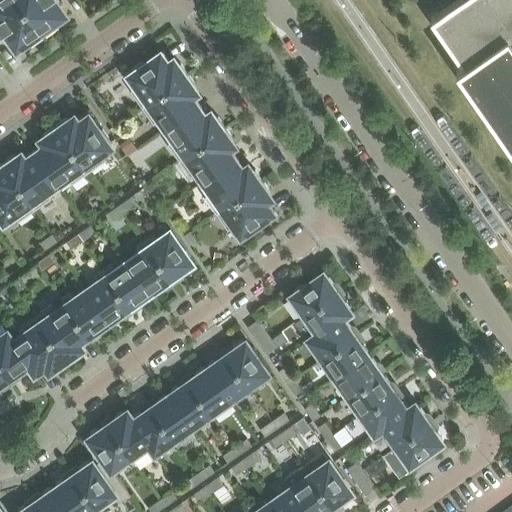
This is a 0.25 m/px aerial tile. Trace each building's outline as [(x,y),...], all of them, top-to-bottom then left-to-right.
[(28,45),(43,35),(18,0),(0,0),(0,31),(5,39),(8,37),(16,49),(26,42),(28,45)] [(18,0),(43,35),(57,25),(55,22),(65,15),(57,3),(60,1),(59,0),(18,0)] [(511,0),(458,0),(450,6),(431,20),(463,66),(456,71),(511,150),(511,0)] [(141,106),(188,74),(180,62),(177,64),(173,59),(170,61),(163,50),(145,63),(143,60),(129,70),(131,73),(128,75),(135,85),(129,89),(141,106)] [(166,129),(201,104),(194,95),(197,93),(193,87),(196,85),(188,74),(141,106),(153,123),(159,119),(166,129)] [(178,159),(225,127),(217,115),(214,117),(210,112),(207,114),(201,104),(166,129),(172,138),(167,142),(178,159)] [(55,125),(88,172),(105,160),(101,154),(111,147),(108,143),(111,141),(102,128),(99,130),(86,112),(76,119),(74,116),(68,120),(66,117),(55,125)] [(71,184),(88,172),(55,125),(44,133),(46,136),(40,140),(42,143),(32,149),(57,184),(67,178),(71,184)] [(203,182),(238,157),(231,148),(234,146),(230,140),(233,138),(225,127),(178,159),(190,176),(196,172),(203,182)] [(137,148),(131,139),(122,146),(128,155),(137,148)] [(47,191),(57,184),(32,149),(23,156),(21,153),(15,157),(13,154),(2,162),(35,209),(52,197),(47,191)] [(147,162),(138,149),(128,155),(138,169),(147,162)] [(216,212),(262,180),(254,168),(252,170),(248,165),(245,167),(238,157),(203,182),(210,191),(204,195),(216,212)] [(18,221),(35,209),(2,162),(0,163),(0,217),(3,222),(13,215),(18,221)] [(262,180),(216,212),(227,229),(233,225),(241,235),(244,233),(246,236),(260,227),(258,224),(276,211),(268,201),(271,199),(267,193),(270,191),(262,180)] [(119,204),(124,211),(136,203),(131,196),(119,204)] [(113,220),(124,211),(119,204),(107,213),(113,220)] [(78,233),(83,240),(95,232),(90,225),(78,233)] [(56,230),(51,233),(57,241),(64,236),(60,231),(56,230)] [(191,230),(184,235),(192,248),(199,242),(191,230)] [(144,240),(171,277),(178,272),(183,273),(189,269),(190,264),(192,263),(169,231),(157,239),(153,233),(144,240)] [(44,249),(56,241),(51,233),(39,242),(44,249)] [(71,249),(83,240),(78,233),(66,241),(71,249)] [(164,282),(171,277),(144,240),(135,245),(140,251),(127,260),(150,292),(152,291),(157,291),(163,287),(164,282)] [(54,261),(49,253),(37,262),(42,269),(54,261)] [(148,293),(150,292),(127,260),(115,268),(111,262),(103,268),(129,306),(136,301),(141,302),(147,298),(148,293)] [(122,311),(129,306),(103,268),(94,274),(98,280),(86,289),(109,321),(110,319),(115,320),(121,316),(122,311)] [(305,314),(337,292),(332,286),(333,281),(329,275),(324,274),(323,272),(306,284),(301,283),(295,288),(294,293),(291,295),(305,314)] [(20,276),(12,281),(18,290),(26,285),(20,276)] [(13,291),(8,284),(2,289),(4,292),(9,293),(13,291)] [(107,322),(109,321),(86,289),(74,297),(70,291),(61,297),(90,338),(88,335),(95,330),(100,331),(106,327),(107,322)] [(309,339),(350,310),(349,310),(350,305),(346,299),(341,298),(337,292),(305,314),(317,332),(309,339)] [(80,345),(90,338),(61,297),(61,298),(65,304),(56,310),(52,304),(35,316),(68,363),(79,355),(77,352),(82,348),(80,345)] [(322,358),(354,335),(350,329),(351,324),(344,315),(350,311),(350,310),(309,339),(322,358)] [(56,371),(68,363),(35,316),(18,328),(22,334),(13,340),(7,331),(6,331),(37,375),(47,369),(49,372),(54,368),(56,371)] [(260,345),(271,338),(258,319),(247,326),(260,345)] [(36,376),(37,375),(6,331),(0,335),(0,366),(8,378),(16,372),(21,373),(30,367),(36,376)] [(335,376),(367,354),(367,353),(367,348),(363,342),(358,341),(354,335),(322,358),(335,376)] [(271,338),(260,345),(266,353),(276,346),(271,338)] [(226,354),(248,386),(268,372),(245,340),(244,341),(239,341),(233,345),(232,350),(226,354)] [(230,399),(248,386),(226,354),(220,358),(215,357),(209,362),(208,367),(207,367),(230,399)] [(348,395),(380,373),(376,367),(377,361),(373,356),(368,355),(367,354),(335,376),(348,395)] [(0,383),(8,378),(0,366),(0,383)] [(286,383),(294,378),(285,366),(278,371),(286,383)] [(230,399),(207,367),(206,368),(201,367),(195,371),(194,376),(188,380),(211,412),(230,399)] [(361,414),(393,391),(389,385),(390,380),(386,374),(381,373),(380,373),(348,395),(361,414)] [(294,378),(286,383),(295,395),(302,389),(294,378)] [(192,425),(211,412),(188,380),(182,384),(177,383),(171,388),(170,393),(192,425)] [(374,432),(415,404),(415,403),(409,408),(402,398),(397,397),(393,391),(361,414),(374,432)] [(192,425),(170,393),(169,394),(164,393),(158,397),(157,402),(151,406),(173,438),(192,425)] [(320,415),(311,403),(304,408),(313,420),(320,415)] [(396,445),(428,422),(424,416),(425,411),(421,405),(416,404),(415,404),(374,432),(374,433),(383,427),(396,445)] [(155,451),(173,438),(151,406),(145,411),(140,410),(131,416),(127,410),(126,411),(155,451)] [(114,419),(107,424),(130,456),(136,465),(155,451),(126,411),(125,411),(120,410),(114,414),(114,419)] [(272,420),(277,427),(289,419),(284,412),(272,420)] [(264,436),(277,427),(272,420),(259,429),(264,436)] [(325,439),(333,434),(324,422),(317,427),(325,439)] [(428,422),(396,445),(410,464),(413,462),(418,463),(424,459),(425,454),(442,442),(441,440),(442,435),(437,429),(432,428),(428,422)] [(112,469),(130,456),(107,424),(101,428),(96,427),(90,431),(90,436),(88,437),(103,458),(103,457),(111,469),(112,469)] [(280,432),(285,439),(297,431),(292,424),(280,432)] [(344,426),(333,434),(341,446),(353,438),(344,426)] [(273,448),(285,439),(280,432),(268,441),(273,448)] [(333,434),(325,439),(334,451),(341,446),(333,434)] [(234,446),(240,453),(251,445),(246,438),(234,446)] [(227,462),(240,453),(234,446),(222,455),(227,462)] [(243,458),(248,465),(260,457),(255,450),(243,458)] [(129,494),(112,469),(111,469),(103,457),(103,458),(94,464),(92,461),(91,462),(86,461),(80,465),(79,470),(72,475),(95,507),(114,494),(119,501),(129,494)] [(236,474),(248,465),(243,458),(231,467),(236,474)] [(309,473),(332,505),(338,501),(343,502),(349,498),(350,493),(351,492),(329,460),(309,473)] [(352,476),(363,468),(357,461),(347,468),(352,476)] [(197,472),(202,479),(214,471),(209,464),(197,472)] [(365,495),(376,487),(363,468),(352,476),(365,495)] [(190,488),(202,479),(197,472),(185,481),(190,488)] [(325,511),(326,510),(332,505),(309,473),(291,486),(308,511),(325,511)] [(70,511),(87,511),(95,507),(72,475),(67,479),(62,478),(56,482),(55,487),(53,488),(52,488),(70,511)] [(206,484),(211,492),(222,483),(217,476),(206,484)] [(198,500),(211,492),(206,484),(193,493),(198,500)] [(308,511),(291,486),(272,499),(280,511),(308,511)] [(70,511),(52,488),(48,487),(42,491),(41,496),(35,501),(43,511),(70,511)] [(160,498),(165,506),(176,498),(171,490),(160,498)] [(150,511),(155,511),(165,506),(160,498),(147,507),(150,511)] [(280,511),(272,499),(253,511),(280,511)] [(43,511),(35,501),(29,505),(24,504),(18,508),(17,511),(43,511)] [(168,510),(169,511),(181,511),(185,509),(180,502),(168,510)]
